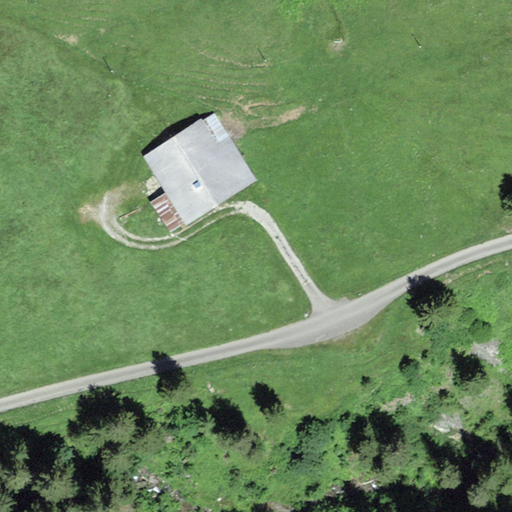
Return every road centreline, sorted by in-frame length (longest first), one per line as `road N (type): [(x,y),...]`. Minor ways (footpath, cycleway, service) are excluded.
road 1 (unclassified): [(0,407),(293,331),(511,241)]
road 2 (track): [(329,319),(256,213),(243,209),(170,244),(134,245),(107,231)]
